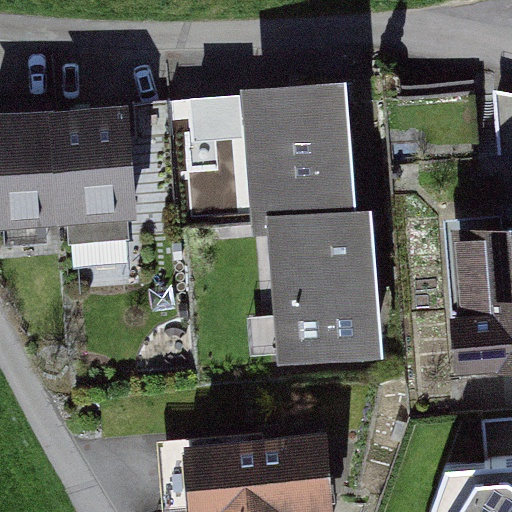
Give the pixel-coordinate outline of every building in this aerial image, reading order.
[(275,223),(349,220),(343,93),(248,98),(255,233),(276,232),(275,223)] [(65,233),(138,228),(130,109),(57,114),(65,233)] [(0,237),(65,233),(57,114),(0,117),(0,237)] [(275,223),(276,232),(282,362),(375,358),(369,219),(349,220),(275,223)] [(511,239),(455,245),(466,368),(511,363),(511,239)] [(197,511),(326,511),(321,444),(192,455),(197,511)] [(511,511),(511,462),(446,470),(431,511),(511,511)]
